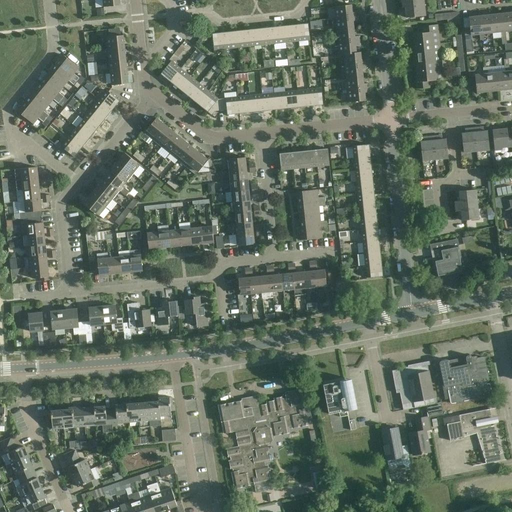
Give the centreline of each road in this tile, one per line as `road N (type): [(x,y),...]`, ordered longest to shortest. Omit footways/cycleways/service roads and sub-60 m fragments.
road 1 (residential): [(51,0),(55,51),(5,110),(10,130),(79,181)]
road 2 (tertiary): [(173,356),(366,321)]
road 3 (residential): [(402,229),(441,226),(436,184),(457,174),(450,112)]
road 4 (residential): [(199,511),(173,356)]
road 5 (residential): [(68,511),(30,424),(22,368)]
road 6 (tertiary): [(22,368),(173,356)]
road 7 (residential): [(69,294),(218,277)]
road 8 (residential): [(172,15),(204,12),(220,22),(297,14),(307,0)]
road 9 (residential): [(390,119),(260,133)]
road 10 (residential): [(415,413),(387,418),(366,321)]
road 11 (residential): [(275,258),(260,133)]
road 12 (residential): [(260,133),(211,138),(154,92)]
road 13 (residential): [(69,294),(60,203),(79,181)]
